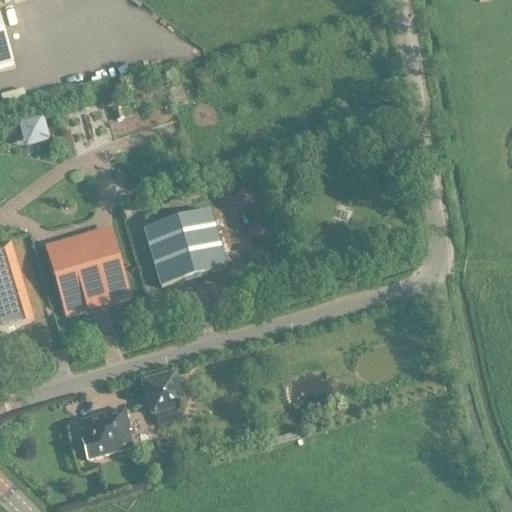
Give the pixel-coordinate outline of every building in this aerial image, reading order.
[(0,0),(0,69),(12,66),(0,23),(0,0)] [(179,85),(167,89),(170,100),(182,96),(179,85)] [(143,231),(160,289),(226,270),(209,212),(143,231)] [(46,255),(64,317),(129,298),(111,236),(46,255)] [(0,336),(33,326),(9,246),(0,248),(0,336)] [(143,386),(152,417),(183,408),(174,377),(143,386)] [(81,443),(87,463),(132,450),(127,434),(130,433),(123,412),(81,424),(86,441),(81,443)]
